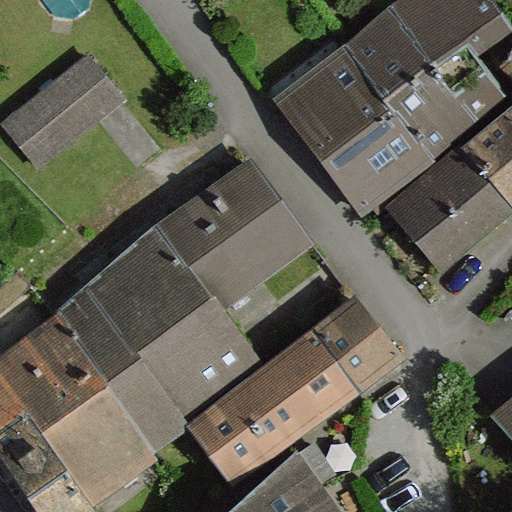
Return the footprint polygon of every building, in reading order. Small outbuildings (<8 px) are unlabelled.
[(511,29),(489,0),(431,0),(285,107),(368,217),(511,105),(511,103),(482,65),(511,41),(511,29)] [(118,104),(85,59),(10,116),(44,160),(118,104)] [(511,126),(472,160),(468,154),(395,215),(447,276),(511,220),(511,126)] [(319,245),(259,166),(0,372),(0,436),(50,511),(101,511),(97,506),(158,464),(153,456),(270,369),(229,310),(319,245)] [(226,489),(390,367),(350,313),(186,436),(226,489)] [(339,511),(301,459),(234,511),(339,511)]
